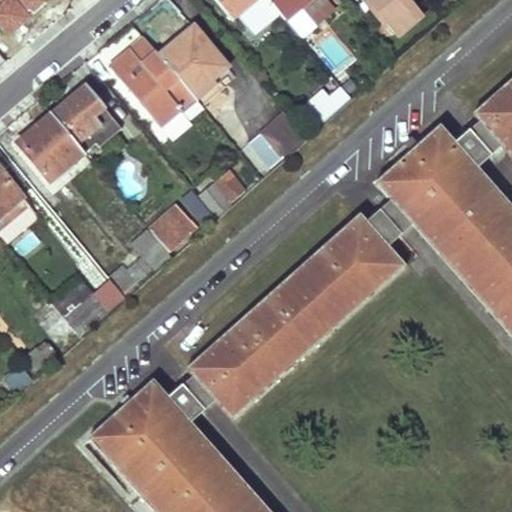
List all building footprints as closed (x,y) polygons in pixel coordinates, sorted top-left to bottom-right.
[(29,0),(0,0),(0,7),(9,18),(29,0)] [(280,14),(268,0),(217,0),(233,19),(238,15),(257,0),(261,0),(275,18),(280,14)] [(261,0),(257,0),(238,15),(253,35),(275,18),(261,0)] [(268,0),(280,14),(284,18),(301,4),(315,21),(333,7),(327,0),(268,0)] [(421,16),(407,0),(388,0),(377,9),(398,35),(421,16)] [(192,96),(226,66),(193,25),(158,55),(192,96)] [(192,96),(158,55),(144,38),(109,66),(158,124),(192,96)] [(511,82),(477,114),(485,123),(510,151),(511,153),(511,82)] [(123,129),(87,87),(53,116),(85,153),(96,144),(100,148),(123,129)] [(318,129),(351,99),(341,87),(330,96),(323,91),(301,109),(318,129)] [(269,172),(305,140),(284,113),(248,145),(269,172)] [(50,182),(85,153),(53,116),(18,144),(50,182)] [(485,123),(453,151),(478,180),(510,151),(485,123)] [(437,132),(373,189),(390,208),(415,236),(511,346),(511,217),(478,180),(453,151),(437,132)] [(0,214),(22,195),(1,170),(0,170),(0,214)] [(245,190),(229,172),(200,199),(210,211),(214,215),(215,217),(245,190)] [(197,229),(178,207),(149,231),(167,253),(197,229)] [(390,208),(361,233),(387,262),(415,236),(390,208)] [(209,220),(214,215),(210,211),(205,215),(209,220)] [(353,224),(183,375),(191,385),(216,413),(231,430),(402,279),(387,262),(361,233),(353,224)] [(167,253),(149,231),(134,244),(145,257),(129,271),(135,279),(129,284),(135,292),(172,259),(167,253)] [(135,279),(129,271),(123,264),(109,277),(127,299),(135,292),(129,284),(135,279)] [(70,327),(72,328),(100,305),(76,278),(48,301),(70,327)] [(70,327),(48,301),(32,314),(54,340),(70,327)] [(34,373),(57,355),(50,346),(42,352),(38,348),(24,359),(34,373)] [(23,370),(4,381),(12,394),(31,384),(23,370)] [(191,385),(164,407),(190,436),(216,413),(191,385)] [(148,389),(84,444),(144,511),(257,511),(190,436),(164,407),(148,389)]
